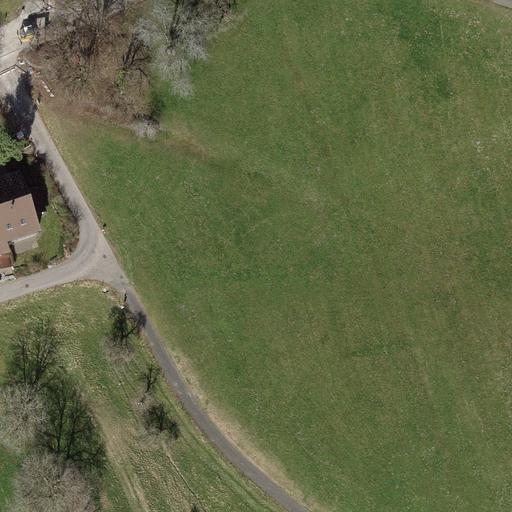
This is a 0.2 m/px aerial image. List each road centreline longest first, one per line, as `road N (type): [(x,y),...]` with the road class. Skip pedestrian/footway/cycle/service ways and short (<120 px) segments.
road 1 (residential): [(0,295),(106,260),(0,64)]
road 2 (track): [(106,260),(209,434),(288,511)]
